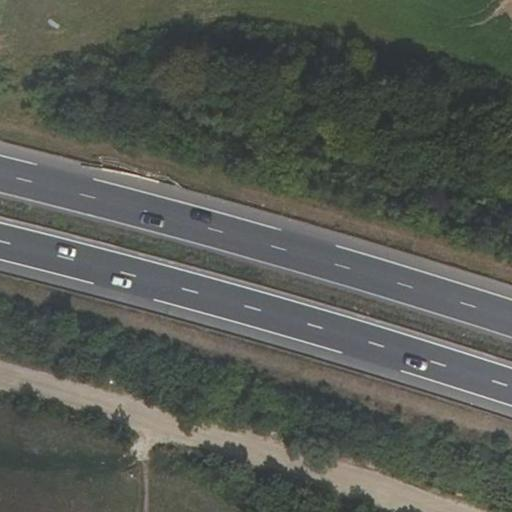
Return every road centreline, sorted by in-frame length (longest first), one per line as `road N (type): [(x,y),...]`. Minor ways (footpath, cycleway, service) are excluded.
road 1 (trunk): [(0,241),(204,293),(511,388)]
road 2 (trunk): [(511,319),(0,176)]
road 3 (track): [(0,379),(80,392),(436,511)]
